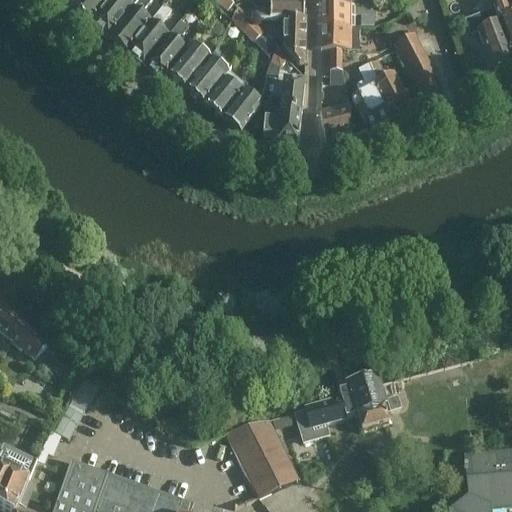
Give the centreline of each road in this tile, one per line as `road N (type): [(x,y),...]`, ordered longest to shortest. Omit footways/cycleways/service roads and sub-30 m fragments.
road 1 (residential): [(43,0),(222,147),(306,165)]
road 2 (residential): [(313,0),(306,165)]
road 3 (residential): [(306,165),(334,162),(452,103)]
